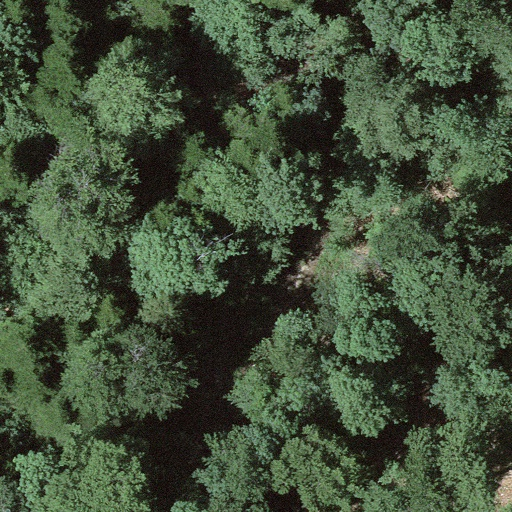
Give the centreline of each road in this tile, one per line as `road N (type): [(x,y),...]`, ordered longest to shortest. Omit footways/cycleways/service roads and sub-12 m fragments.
road 1 (track): [(190,511),(212,459),(232,195),(194,0)]
road 2 (track): [(379,0),(374,108),(212,459)]
